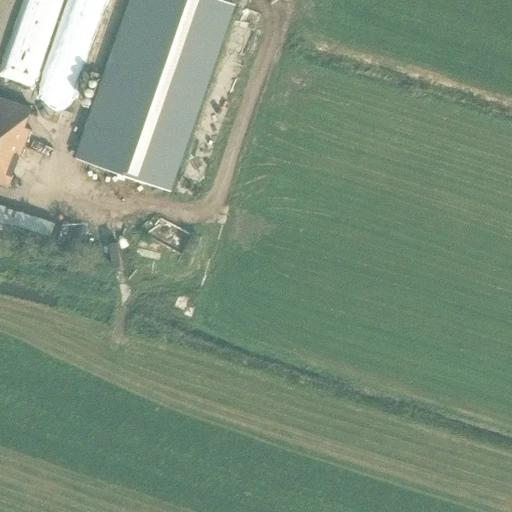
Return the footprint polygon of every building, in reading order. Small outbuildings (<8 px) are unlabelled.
[(222,0),(131,0),(78,158),(174,191),(238,5),(222,0)] [(19,56),(17,87),(31,88),(33,57),(19,56)] [(21,124),(27,103),(0,94),(0,182),(8,185),(27,126),(21,124)] [(55,222),(0,203),(0,235),(45,251),(55,222)] [(153,243),(177,255),(187,235),(163,223),(153,243)]
